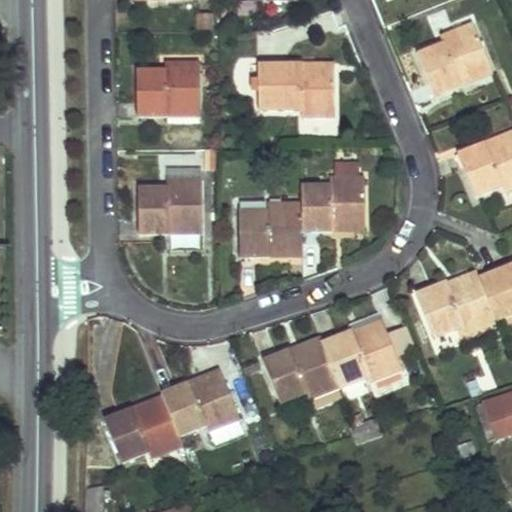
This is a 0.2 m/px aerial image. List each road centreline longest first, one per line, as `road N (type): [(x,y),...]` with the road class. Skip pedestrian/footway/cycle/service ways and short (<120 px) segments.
road 1 (residential): [(104,287),(140,312),(214,325),(388,260),(416,222),(425,184),(354,0)]
road 2 (residential): [(99,0),(104,287)]
road 3 (secondary): [(31,0),(36,286)]
road 4 (secondary): [(36,286),(35,511)]
